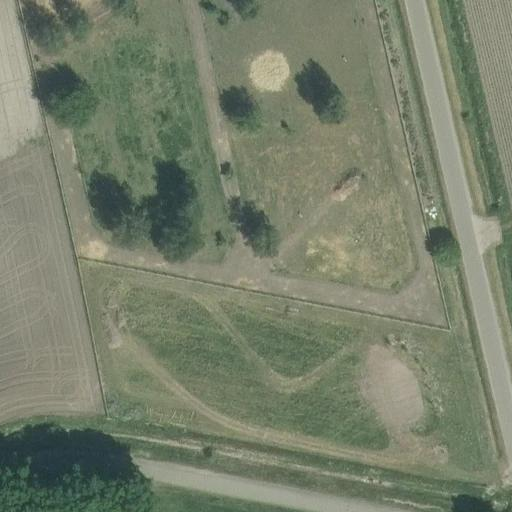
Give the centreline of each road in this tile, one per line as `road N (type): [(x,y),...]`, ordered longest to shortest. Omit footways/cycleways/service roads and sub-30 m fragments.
road 1 (unclassified): [(511,427),(415,0)]
road 2 (unclassified): [(0,478),(38,460),(87,457),(376,511)]
